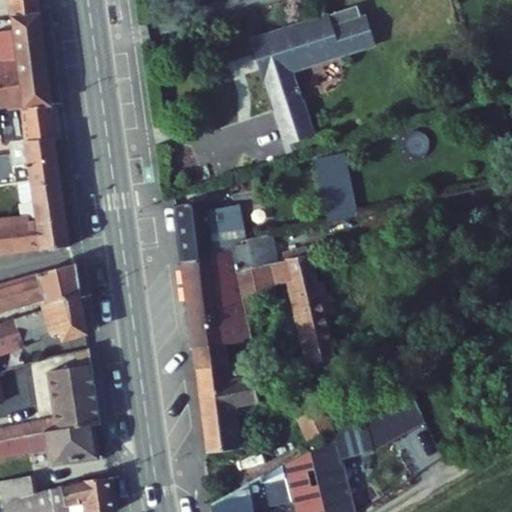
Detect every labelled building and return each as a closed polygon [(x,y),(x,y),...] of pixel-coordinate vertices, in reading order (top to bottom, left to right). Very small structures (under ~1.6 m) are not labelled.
[(9,0),(11,19),(40,16),(37,0),(9,0)] [(253,40),(286,143),(314,135),(294,72),(376,47),(367,18),(359,21),(356,9),(291,30),(290,29),(253,40)] [(49,75),(40,16),(11,19),(13,30),(0,31),(0,91),(20,90),(19,78),(49,75)] [(0,111),(3,111),(54,108),(49,75),(19,78),(20,90),(0,91),(0,111)] [(0,162),(0,171),(18,169),(18,166),(16,166),(14,147),(27,146),(27,143),(56,139),(61,138),(58,107),(54,108),(3,111),(9,161),(0,162)] [(34,178),(36,186),(63,182),(56,139),(27,143),(27,146),(14,147),(16,166),(18,166),(18,169),(33,168),(34,178)] [(359,202),(343,141),(315,149),(331,209),(359,202)] [(12,181),(34,178),(33,168),(18,169),(18,175),(11,176),(12,181)] [(0,183),(12,181),(11,176),(18,175),(18,169),(0,171),(0,183)] [(69,220),(63,182),(36,186),(41,221),(69,220)] [(180,199),(188,252),(221,242),(220,237),(251,231),(252,226),(247,193),(222,197),(220,186),(180,199)] [(221,242),(230,241),(235,265),(250,261),(249,256),(284,248),(276,218),(252,226),(251,231),(220,237),(221,242)] [(0,258),(73,246),(69,220),(41,221),(19,222),(0,225),(0,258)] [(249,256),(250,261),(252,270),(287,261),(306,325),(335,316),(315,240),(284,248),(249,256)] [(235,265),(230,241),(221,242),(188,252),(196,298),(202,338),(251,324),(238,273),(252,270),(250,261),(235,265)] [(42,307),(58,303),(81,296),(77,267),(40,274),(0,287),(0,313),(40,300),(42,307)] [(0,349),(48,334),(51,342),(62,339),(64,344),(87,335),(81,296),(58,303),(58,308),(0,325),(0,349)] [(341,337),(335,316),(306,325),(312,345),(341,337)] [(251,324),(202,338),(205,358),(235,349),(233,342),(254,336),(251,324)] [(256,344),(254,336),(233,342),(235,349),(256,344)] [(235,349),(205,358),(219,443),(248,436),(240,396),(267,388),(256,344),(235,349)] [(93,366),(91,351),(77,353),(79,368),(93,366)] [(102,428),(93,366),(79,368),(51,372),(58,422),(0,430),(0,442),(38,437),(94,429),(102,428)] [(376,399),(293,450),(313,511),(347,511),(373,496),(358,450),(389,440),(376,399)] [(51,449),(54,469),(99,462),(94,429),(38,437),(40,451),(51,449)] [(272,463),(224,492),(228,511),(272,511),(263,483),(277,478),(272,463)] [(40,496),(43,511),(60,511),(75,509),(75,511),(114,511),(110,479),(82,483),(40,496)]
